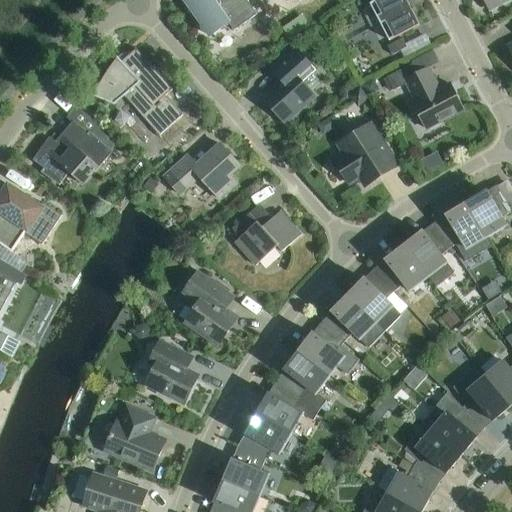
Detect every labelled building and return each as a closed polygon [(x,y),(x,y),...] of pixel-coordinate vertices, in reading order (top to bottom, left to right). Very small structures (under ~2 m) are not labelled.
[(184,1),(200,25),(200,29),(202,32),(205,35),(208,36),(210,38),(228,25),(234,32),(257,16),(245,0),(230,0),(231,0),(230,0),(184,0),(184,1)] [(378,18),(383,28),(386,26),(394,40),(420,27),(405,0),(380,0),(375,3),(381,16),(378,18)] [(482,0),(489,12),(511,0),(482,0)] [(263,24),(255,30),(260,36),(267,31),(263,24)] [(289,40),(299,33),(292,24),(282,30),(289,40)] [(407,49),(405,45),(402,40),(388,48),(392,57),(407,49)] [(314,97),(302,84),(315,72),(296,50),(275,69),(285,79),(262,100),(284,124),(314,97)] [(166,98),(172,92),(136,51),(122,63),(119,60),(110,73),(102,85),(95,98),(114,107),(124,98),(159,137),(183,117),(166,98)] [(387,79),(394,92),(407,85),(416,103),(413,105),(426,131),(464,111),(450,86),(439,92),(428,70),(418,75),(413,66),(387,79)] [(372,82),(363,87),(369,97),(375,93),(376,88),(372,82)] [(350,98),(358,109),(369,101),(360,89),(350,98)] [(324,136),(340,126),(334,116),(318,127),(324,136)] [(66,141),(59,148),(50,141),(36,161),(35,160),(33,162),(46,171),(44,174),(61,185),(69,175),(84,188),(99,169),(97,168),(111,152),(89,133),(87,135),(73,123),(70,126),(72,127),(63,138),(66,141)] [(344,155),(334,161),(349,185),(359,179),(365,188),(398,167),(371,125),(338,146),(344,155)] [(236,186),(229,177),(240,168),(221,146),(197,167),(188,158),(164,180),(179,196),(199,178),(219,201),(236,186)] [(497,187),(467,205),(487,239),(507,227),(502,219),(511,213),(497,187)] [(0,245),(12,254),(24,235),(42,247),(62,217),(43,205),(40,210),(8,189),(0,201),(0,245)] [(487,239),(467,205),(434,224),(451,249),(456,246),(466,263),(492,247),(487,239)] [(232,230),(240,239),(235,244),(256,267),(277,248),(282,253),(301,236),(280,213),(270,223),(257,208),(232,230)] [(405,247),(429,278),(436,288),(455,273),(441,257),(451,249),(434,224),(405,247)] [(405,247),(375,270),(395,292),(404,285),(410,292),(429,278),(405,247)] [(348,296),(376,324),(385,333),(402,316),(387,300),(395,292),(375,270),(348,296)] [(185,324),(218,347),(237,320),(225,312),(234,300),(197,274),(186,289),(187,294),(195,299),(190,306),(191,310),(193,312),(185,324)] [(0,314),(16,284),(0,276),(0,314)] [(376,324),(348,296),(322,323),(345,343),(353,334),(360,341),(368,349),(385,333),(376,324)] [(461,322),(451,311),(442,319),(451,330),(461,322)] [(322,323),(299,353),(330,377),(345,358),(337,353),(345,343),(322,323)] [(135,337),(141,342),(149,340),(151,331),(145,325),(136,328),(135,337)] [(152,375),(147,386),(159,392),(157,395),(171,402),(172,399),(184,405),(198,377),(183,370),(182,367),(187,357),(160,343),(149,364),(150,365),(147,370),(148,374),(152,375)] [(299,353),(276,383),(320,412),(327,402),(317,395),(330,377),(299,353)] [(503,362),(485,377),(511,408),(511,407),(511,367),(510,370),(503,362)] [(474,400),(463,409),(484,430),(511,408),(485,377),(467,392),(474,400)] [(276,383),(257,415),(291,435),(303,416),(313,422),(320,412),(276,383)] [(447,394),(422,424),(431,432),(462,457),(484,430),(463,409),(447,394)] [(149,436),(156,420),(127,408),(120,424),(117,423),(105,452),(153,472),(165,443),(149,436)] [(257,415),(238,448),(265,461),(271,451),(280,455),(291,435),(257,415)] [(418,463),(414,467),(439,484),(462,457),(431,432),(424,441),(421,438),(418,438),(415,439),(404,452),(418,463)] [(238,448),(224,482),(260,497),(269,476),(260,473),(265,461),(238,448)] [(377,488),(388,495),(417,511),(423,511),(439,484),(414,467),(407,479),(388,468),(377,488)] [(103,477),(116,481),(119,472),(106,468),(103,477)] [(101,511),(139,511),(145,494),(97,478),(93,480),(85,503),(88,507),(101,511)] [(224,482),(211,511),(254,511),(260,497),(224,482)] [(373,511),(367,508),(364,511),(417,511),(388,495),(377,511),(373,511)]
